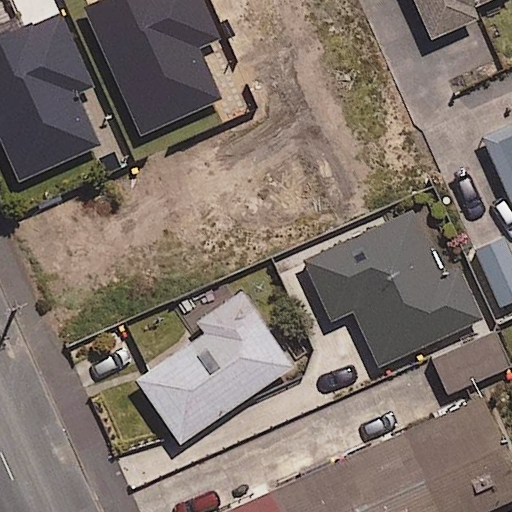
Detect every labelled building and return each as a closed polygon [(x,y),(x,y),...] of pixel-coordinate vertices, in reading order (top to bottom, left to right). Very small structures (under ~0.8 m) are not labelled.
[(333,0),(263,0),(290,57),(347,30),(333,0)] [(503,0),(412,0),(432,44),(480,23),(475,13),(503,0)] [(311,230),(228,43),(121,91),(204,277),(311,230)] [(511,138),(487,149),(511,205),(511,138)] [(411,214),(302,264),(331,327),(354,317),(378,371),(482,324),(458,271),(441,279),(411,214)] [(511,304),(511,248),(481,261),(502,309),(511,304)] [(206,340),(137,386),(180,450),(295,373),(242,294),(196,325),(206,340)] [(143,361),(131,335),(88,354),(100,381),(143,361)] [(509,368),(494,335),(432,361),(447,395),(509,368)] [(511,469),(482,402),(235,511),(496,511),(511,505),(511,469)]
